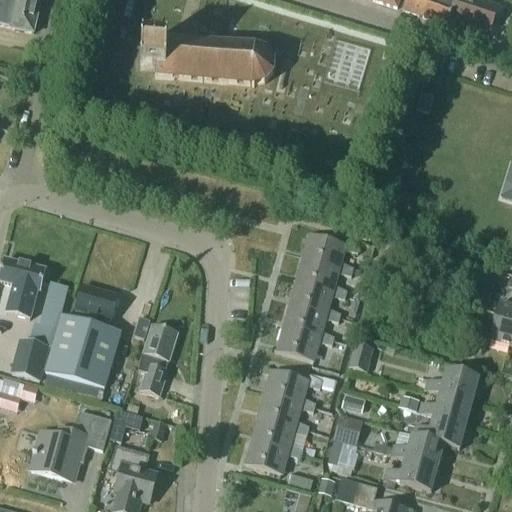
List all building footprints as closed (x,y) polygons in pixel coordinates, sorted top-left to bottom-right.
[(0,0),(0,6),(37,15),(40,0),(0,0)] [(373,0),(372,3),(396,11),(399,0),(373,0)] [(405,0),(401,13),(423,20),(429,0),(405,0)] [(429,0),(423,20),(447,29),(449,22),(489,35),(498,9),(470,0),(429,0)] [(0,28),(33,36),(37,15),(0,6),(0,28)] [(141,71),(141,81),(249,88),(265,85),(273,75),(273,64),(268,54),(254,48),(157,41),(156,50),(140,48),(138,71),(141,71)] [(434,101),(423,98),(418,116),(429,120),(434,101)] [(511,145),(495,140),(490,157),(511,164),(511,145)] [(339,273),(341,266),(345,254),(357,258),(359,250),(346,243),(344,249),(307,238),(301,262),(339,273)] [(341,266),(339,273),(301,262),(294,285),(333,296),(335,288),(338,278),(350,281),(352,271),(341,266)] [(44,273),(3,263),(0,276),(0,286),(13,289),(7,317),(29,322),(36,295),(39,295),(44,273)] [(39,325),(55,328),(65,288),(49,284),(39,325)] [(335,288),(333,296),(294,285),(287,308),(326,319),(329,311),(332,301),(343,304),(346,294),(335,288)] [(346,298),(359,302),(362,290),(350,287),(346,298)] [(46,377),(43,392),(100,407),(104,392),(121,337),(103,332),(106,324),(110,325),(117,300),(83,289),(75,314),(76,314),(73,322),(62,319),(45,377),(46,377)] [(329,311),(326,319),(287,308),(281,331),(320,342),(322,334),(325,323),(337,327),(340,317),(329,311)] [(511,351),(511,346),(511,311),(498,308),(488,345),(511,351)] [(143,342),(149,323),(139,320),(133,339),(143,342)] [(152,328),(137,374),(145,377),(139,395),(158,401),(167,374),(165,374),(177,336),(152,328)] [(322,334),(320,342),(281,331),(274,355),(313,366),(319,347),(331,350),(334,340),(322,334)] [(19,340),(11,373),(38,380),(46,347),(19,340)] [(353,349),(347,372),(364,377),(371,354),(353,349)] [(301,409),(303,404),(306,391),(318,394),(320,387),(308,380),(307,386),(268,374),(261,398),(301,409)] [(438,399),(438,398),(470,407),(477,383),(445,374),(441,388),(427,385),(424,395),(438,399)] [(0,412),(19,416),(21,403),(36,405),(39,390),(1,384),(0,391),(0,412)] [(303,404),(301,409),(261,398),(255,421),(295,432),(296,427),(300,413),(313,417),(315,409),(303,404)] [(365,404),(344,398),(341,412),(361,418),(365,404)] [(438,398),(438,399),(435,411),(420,407),(417,418),(432,422),(432,421),(464,430),(470,407),(438,398)] [(419,404),(401,399),(397,411),(415,416),(419,404)] [(117,432),(140,437),(144,420),(121,414),(117,432)] [(31,474),(61,482),(67,463),(83,467),(87,451),(103,455),(111,425),(79,415),(74,436),(59,432),(57,440),(41,435),(31,474)] [(350,423),(340,420),(333,443),(344,446),(350,423)] [(296,427),(295,432),(255,421),(248,444),(288,455),(290,450),(293,437),(306,440),(308,433),(296,427)] [(432,421),(432,422),(428,435),(415,431),(414,432),(413,441),(441,448),(441,449),(458,453),(464,430),(432,421)] [(409,430),(406,439),(410,440),(413,441),(414,432),(409,430)] [(441,448),(413,441),(410,440),(406,454),(393,451),(390,460),(404,464),(404,463),(435,472),(441,449),(441,448)] [(290,450),(288,455),(248,444),(242,468),(282,480),(287,461),(300,464),(302,456),(290,450)] [(138,511),(140,505),(148,507),(157,478),(134,471),(138,456),(115,449),(108,474),(119,477),(113,497),(117,498),(113,511),(138,511)] [(404,463),(404,464),(400,477),(387,474),(384,483),(429,495),(435,472),(404,463)] [(334,486),(321,482),(317,497),(330,500),(334,486)] [(399,511),(374,505),(377,493),(376,493),(341,484),(335,505),(361,511),(399,511)]
